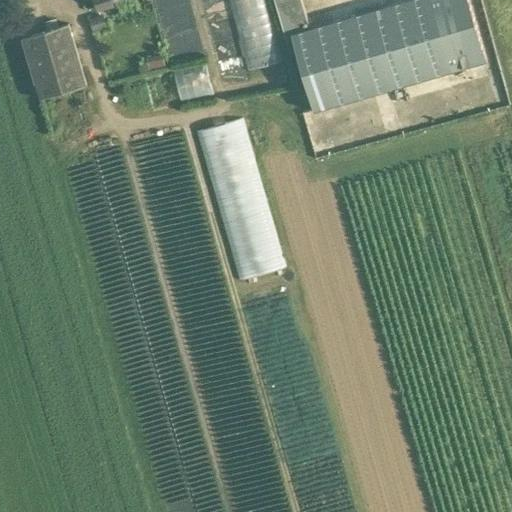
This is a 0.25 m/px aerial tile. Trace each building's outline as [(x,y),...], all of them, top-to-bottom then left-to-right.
[(114,0),(95,0),(99,10),(115,5),(114,0)] [(229,0),(248,71),(283,61),(267,0),(229,0)] [(405,0),(387,5),(311,28),(302,0),(275,0),(291,51),(296,50),(305,84),(312,110),(326,106),(337,103),(409,83),(409,82),(486,59),(468,0),(405,0)] [(103,14),(89,18),(93,31),(107,27),(103,14)] [(23,36),(41,98),(87,84),(69,23),(23,36)] [(213,93),(206,64),(174,71),(181,101),(213,93)] [(245,118),(197,131),(240,281),(287,267),(245,118)]
